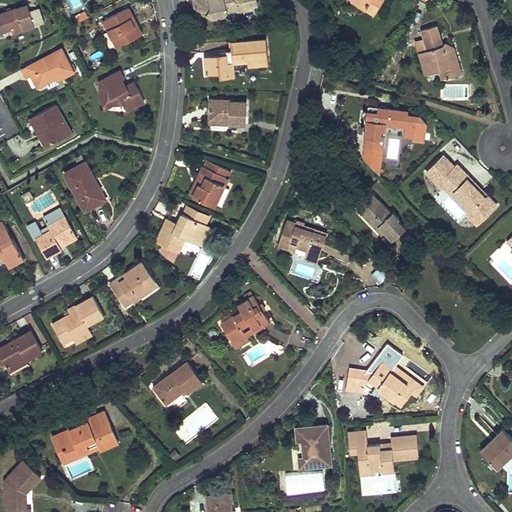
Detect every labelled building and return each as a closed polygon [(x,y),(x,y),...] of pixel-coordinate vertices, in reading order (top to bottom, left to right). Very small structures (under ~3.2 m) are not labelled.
[(193,0),(196,14),(206,12),(211,17),(223,14),(225,9),(235,7),(238,11),(253,8),(257,2),(256,0),(193,0)] [(352,0),(354,2),(366,9),(370,3),(378,9),(383,0),(352,0)] [(370,3),(366,9),(375,14),(378,9),(370,3)] [(0,13),(0,32),(3,31),(3,30),(11,27),(13,32),(35,25),(29,10),(27,4),(0,13)] [(128,7),(103,20),(117,47),(139,35),(130,18),(134,16),(128,7)] [(35,8),(29,10),(35,25),(40,23),(35,8)] [(134,16),(130,18),(139,35),(142,33),(134,16)] [(437,25),(422,29),(425,42),(430,40),(433,49),(419,52),(425,74),(439,70),(441,78),(457,74),(453,57),(457,56),(454,47),(446,49),(444,44),(442,48),(438,45),(441,40),(437,25)] [(232,52),(204,55),(207,74),(220,72),(228,72),(227,63),(233,62),(247,61),(267,59),(265,38),(231,41),(232,52)] [(62,48),(27,66),(31,74),(38,87),(48,81),(47,78),(55,74),(56,77),(58,80),(74,71),(62,48)] [(457,56),(453,57),(457,74),(461,73),(457,56)] [(220,72),(220,78),(234,76),(233,62),(227,63),(228,72),(220,72)] [(27,66),(23,69),(26,76),(31,74),(27,66)] [(121,69),(99,81),(99,86),(101,90),(99,91),(99,97),(105,107),(120,99),(123,105),(126,109),(145,100),(135,81),(127,85),(124,87),(120,79),(123,78),(125,77),(121,69)] [(211,97),(210,116),(230,117),(229,123),(246,124),(247,101),(230,100),(230,98),(211,97)] [(120,99),(105,107),(107,109),(115,105),(123,105),(120,99)] [(55,103),(32,115),(42,134),(40,135),(45,146),(71,133),(55,103)] [(379,110),(369,109),(366,134),(367,134),(366,143),(381,145),(382,136),(385,136),(386,121),(407,123),(406,133),(416,134),(418,113),(407,112),(408,108),(388,106),(387,111),(379,110)] [(32,115),(29,117),(39,136),(40,135),(42,134),(32,115)] [(458,167),(447,155),(435,167),(436,168),(430,173),(437,180),(442,175),(475,210),(471,213),(469,215),(479,225),(499,206),(484,190),(482,191),(471,179),(473,178),(461,165),(458,167)] [(216,163),(207,158),(203,164),(213,169),(216,163)] [(86,161),(65,172),(84,209),(104,199),(93,179),(95,178),(86,161)] [(203,164),(196,181),(200,183),(194,195),(214,204),(215,202),(221,205),(229,188),(227,186),(223,185),(230,169),(216,163),(213,169),(203,164)] [(223,185),(227,186),(234,171),(230,169),(223,185)] [(442,175),(437,180),(445,188),(447,187),(471,213),(475,210),(442,175)] [(473,178),(471,179),(482,191),(484,190),(473,178)] [(196,181),(190,193),(194,195),(200,183),(196,181)] [(405,227),(374,195),(359,210),(382,235),(385,232),(392,240),(405,227)] [(187,203),(182,212),(205,222),(209,213),(187,203)] [(165,221),(156,241),(178,251),(185,236),(196,242),(205,222),(182,212),(178,222),(176,226),(165,221)] [(50,229),(36,237),(46,256),(61,248),(60,246),(59,243),(75,233),(65,215),(47,225),(50,229)] [(167,217),(165,221),(176,226),(178,222),(167,217)] [(287,218),(279,244),(288,247),(289,245),(296,247),(298,241),(309,244),(307,249),(320,253),(328,231),(315,227),(314,230),(295,224),(296,221),(287,218)] [(296,221),(295,224),(314,230),(315,227),(304,223),(305,220),(297,218),(296,221)] [(0,248),(2,248),(4,252),(12,265),(25,258),(15,241),(11,243),(4,231),(8,229),(2,219),(0,219),(0,248)] [(205,222),(196,242),(201,244),(210,225),(205,222)] [(8,229),(4,231),(11,243),(15,241),(8,229)] [(75,233),(59,243),(60,246),(77,237),(75,233)] [(186,249),(197,254),(201,244),(190,240),(186,249)] [(307,249),(306,253),(319,257),(320,253),(307,249)] [(117,277),(109,283),(124,304),(132,299),(139,293),(157,281),(142,260),(123,273),(126,277),(121,281),(117,277)] [(123,273),(117,277),(121,281),(126,277),(123,273)] [(157,281),(139,293),(141,296),(159,284),(157,281)] [(252,294),(245,299),(248,303),(255,298),(252,294)] [(64,321),(55,327),(63,342),(73,336),(81,332),(83,335),(91,330),(87,324),(104,315),(93,295),(75,305),(80,313),(76,316),(74,311),(71,313),(62,318),(64,321)] [(243,314),(226,325),(230,331),(227,333),(234,344),(247,335),(244,331),(252,326),(256,333),(265,328),(272,323),(265,313),(262,314),(258,309),(261,307),(255,298),(248,303),(239,308),(243,314)] [(75,305),(68,309),(71,313),(74,311),(76,316),(80,313),(75,305)] [(62,318),(53,323),(55,327),(64,321),(62,318)] [(247,335),(234,344),(236,346),(256,333),(252,326),(244,331),(247,335)] [(265,328),(256,333),(258,336),(267,331),(265,328)] [(31,329),(0,346),(0,353),(7,366),(24,356),(26,359),(42,350),(31,329)] [(81,332),(73,336),(76,342),(93,333),(91,330),(83,335),(81,332)] [(381,349),(376,356),(382,361),(383,359),(393,366),(395,364),(398,361),(381,349)] [(24,356),(7,366),(9,370),(27,360),(26,359),(24,356)] [(350,366),(347,388),(364,391),(365,385),(369,379),(379,386),(380,389),(401,404),(411,391),(414,387),(399,375),(398,377),(390,371),(393,366),(383,359),(382,361),(375,369),(350,366)] [(189,360),(153,385),(167,403),(187,389),(202,378),(189,360)] [(393,366),(390,371),(398,377),(399,375),(414,387),(411,391),(416,395),(423,385),(395,364),(393,366)] [(202,378),(187,389),(189,392),(204,381),(202,378)] [(76,425),(52,436),(62,458),(88,447),(86,442),(96,438),(99,446),(100,449),(119,441),(105,410),(84,419),(85,421),(76,425)] [(327,424),(296,427),(297,440),(302,440),(303,447),(308,446),(309,456),(304,457),(299,457),(300,468),(320,466),(319,463),(331,462),(327,424)] [(511,436),(504,428),(482,449),(498,466),(511,453),(511,436)] [(359,452),(360,463),(369,461),(370,467),(395,464),(394,459),(420,456),(418,434),(391,436),(392,442),(392,446),(381,448),(381,443),(368,445),(367,430),(348,432),(351,453),(359,452)] [(88,447),(62,458),(63,462),(99,446),(96,438),(86,442),(88,447)] [(4,478),(5,507),(13,507),(13,511),(26,511),(26,505),(26,495),(23,495),(22,491),(26,492),(41,475),(23,458),(4,478)] [(369,461),(360,463),(361,474),(395,471),(395,464),(370,467),(369,461)] [(228,511),(229,510),(232,510),(230,493),(206,495),(208,511),(228,511)]
